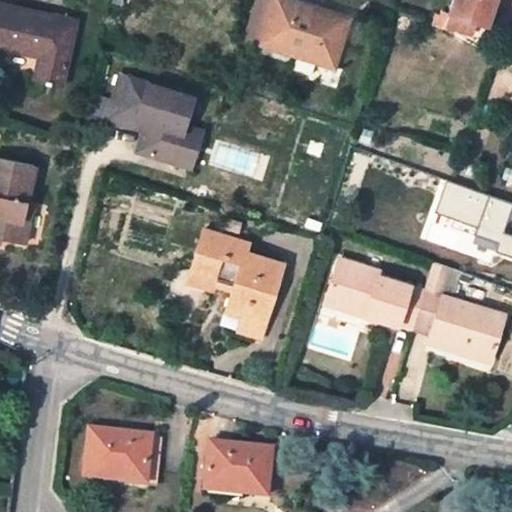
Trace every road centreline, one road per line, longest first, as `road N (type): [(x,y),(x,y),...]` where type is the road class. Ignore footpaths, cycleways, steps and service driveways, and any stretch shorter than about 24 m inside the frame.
road 1 (unclassified): [(511,457),(267,408),(48,346)]
road 2 (unknown): [(48,346),(83,154),(108,149),(185,175)]
road 3 (residential): [(48,346),(29,511)]
